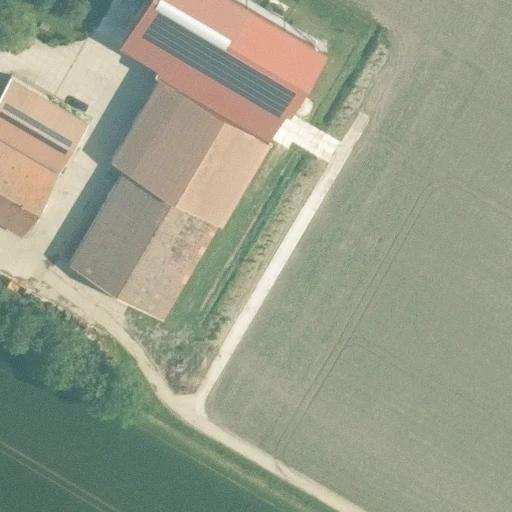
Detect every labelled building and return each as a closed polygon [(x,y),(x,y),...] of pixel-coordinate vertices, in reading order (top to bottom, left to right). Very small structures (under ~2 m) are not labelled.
[(249,0),(140,0),(132,14),(171,37),(157,62),(153,69),(159,72),(266,135),(284,103),(290,107),(326,45),(321,41),(249,0)] [(56,20),(53,35),(67,38),(69,22),(56,20)] [(124,165),(68,260),(162,315),(218,219),(267,136),(266,135),(159,72),(109,156),(124,165)] [(10,73),(0,89),(0,136),(57,169),(87,118),(10,73)] [(57,169),(0,136),(0,220),(20,232),(57,169)]
